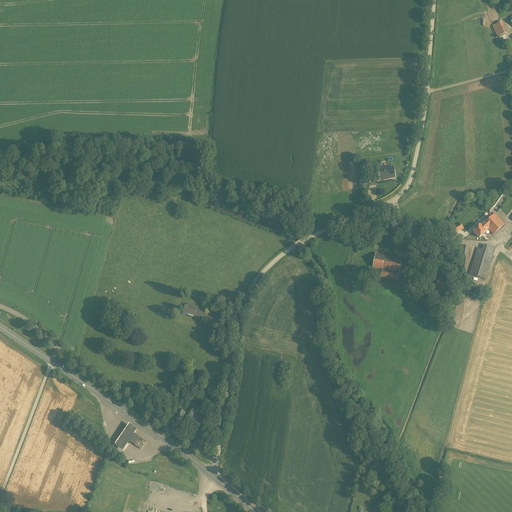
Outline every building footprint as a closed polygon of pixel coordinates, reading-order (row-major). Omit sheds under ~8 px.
[(507,33),(502,22),(492,26),(497,37),(507,33)] [(387,179),(395,178),(394,166),(389,167),(378,169),(380,180),(387,179)] [(369,184),(367,177),(359,179),(361,186),(369,184)] [(487,210),(491,213),(494,209),(496,210),(506,197),(500,193),(487,210)] [(489,230),(500,219),(495,214),(487,221),(486,220),(480,225),(473,232),(479,238),(486,231),(488,230),(489,230)] [(504,224),(500,219),(489,230),(493,235),(504,224)] [(455,233),(463,228),(460,224),(452,229),(455,233)] [(460,260),(459,269),(467,271),(469,257),(468,257),(469,247),(459,245),(457,259),(460,260)] [(484,245),(482,249),(478,248),(469,275),(486,280),(496,248),(484,245)] [(373,268),(382,270),(380,277),(398,280),(402,259),(376,253),(373,268)] [(438,263),(436,265),(437,266),(435,269),(444,276),(447,273),(439,266),(441,265),(438,263)] [(442,278),(433,289),(444,298),(454,287),(442,278)] [(462,293),(482,296),(483,288),(464,284),(462,293)] [(198,307),(188,304),(188,305),(185,305),(183,313),(188,315),(189,313),(203,317),(202,318),(206,320),(209,312),(202,310),(202,311),(197,309),(198,307)] [(186,413),(178,408),(172,419),(181,423),(181,424),(188,428),(199,407),(191,403),(186,413)] [(138,429),(129,423),(113,445),(122,451),(129,441),(134,444),(138,437),(134,434),(138,429)] [(134,444),(141,449),(146,442),(138,437),(134,444)]
